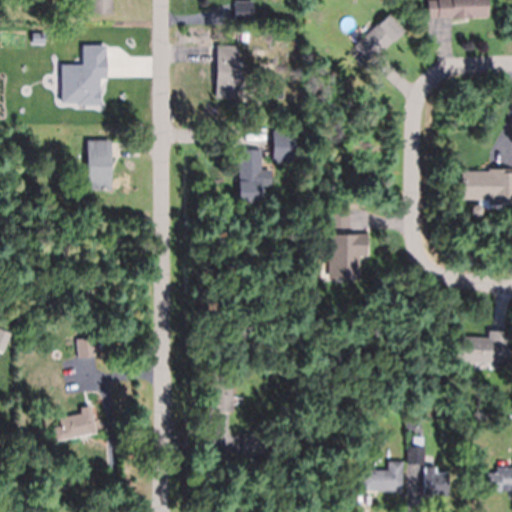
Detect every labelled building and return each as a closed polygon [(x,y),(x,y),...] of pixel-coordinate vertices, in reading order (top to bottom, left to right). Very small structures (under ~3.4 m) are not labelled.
[(111,0),(111,13),(88,13),(88,0),(111,0)] [(235,21),(234,21),(234,1),(235,1),(252,0),(252,20),(235,21)] [(451,18),(450,18),(450,17),(437,17),(427,17),(426,0),(486,0),(486,16),(470,16),(470,17),(451,18)] [(404,31),(387,14),(351,50),(368,68),(404,31)] [(215,46),(216,43),(238,44),(237,61),(240,61),(239,82),(236,82),(236,99),(214,98),(215,62),(215,46)] [(273,129),(294,130),(293,162),(288,162),(279,154),(271,154),(271,149),(271,129),(273,129)] [(110,142),(110,155),(110,189),(86,189),(86,139),(110,139),(110,142)] [(243,149),(260,149),(260,180),(260,201),(237,201),(237,149),(243,149)] [(461,202),(511,203),(511,172),(462,171),(461,202)] [(348,229),(348,210),(326,210),(326,229),(348,229)] [(367,257),(367,235),(326,235),(326,280),(359,280),(359,257),(367,257)] [(1,350),(0,349),(0,328),(9,332),(2,350),(1,350)] [(485,337),(504,338),(507,338),(506,362),(451,360),(452,336),(485,337)] [(77,357),(75,339),(92,337),(94,355),(77,357)] [(229,411),(212,411),(210,411),(209,371),(230,370),(231,411),(229,411)] [(92,433),(75,436),(53,440),(51,427),(59,426),(57,417),(80,413),(79,410),(84,409),(84,412),(89,411),(93,432),(92,433)] [(243,434),(243,432),(264,433),(264,455),(242,454),(242,452),(243,434)] [(421,445),(411,444),(412,436),(421,436),(421,445)] [(407,463),(406,463),(406,445),(423,446),(423,464),(421,464),(407,463)] [(369,490),(361,490),(359,490),(359,469),(386,469),(386,460),(401,460),(401,490),(369,490)] [(511,490),(478,490),(478,472),(496,472),(496,466),(506,466),(506,467),(511,467),(511,490)] [(425,468),(425,498),(449,498),(449,473),(436,473),(436,468),(425,468)]
